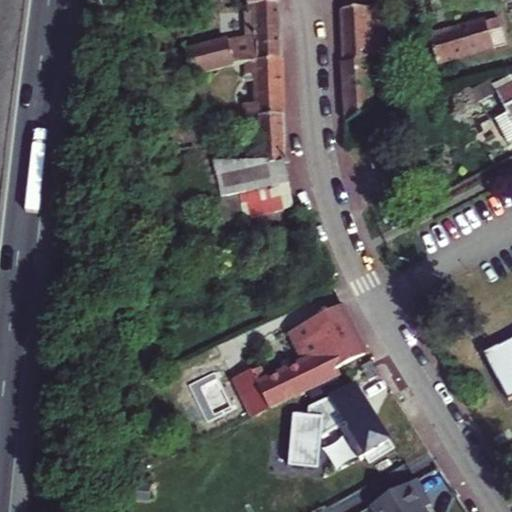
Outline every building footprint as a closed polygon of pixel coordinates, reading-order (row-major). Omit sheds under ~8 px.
[(254,70),(287,67),(284,0),(255,0),(257,17),(251,18),(254,42),(198,49),(202,75),(254,70)] [(345,14),(348,67),(365,65),(372,65),(372,60),(368,46),(367,12),(345,14)] [(431,53),(436,68),(492,53),(485,26),(427,41),(431,53)] [(271,171),(270,155),(238,157),(223,158),(223,151),(212,151),(208,120),(202,75),(198,49),(198,46),(161,49),(157,49),(159,77),(148,210),(203,202),(293,188),(291,170),(271,171)] [(340,67),(343,124),(370,115),(365,65),(348,67),(340,67)] [(252,122),(290,120),(287,67),(254,70),(255,82),(268,81),(269,114),(251,115),(252,122)] [(508,148),(511,145),(511,84),(494,94),(501,108),(490,115),(508,148)] [(291,170),(294,169),(291,164),(290,120),(252,122),(252,133),(269,132),(270,155),(271,171),(291,170)] [(296,204),(293,188),(203,202),(227,261),(306,231),(296,204)] [(234,382),(253,420),(342,378),(338,371),(368,357),(345,314),(341,309),(309,327),(327,359),(313,366),(261,390),(253,373),(234,382)] [(327,359),(309,327),(295,334),(313,366),(327,359)] [(371,364),(363,369),(370,382),(379,377),(371,364)] [(308,420),(293,419),(289,471),(319,473),(322,441),(339,430),(360,462),(364,459),(370,467),(395,451),(388,441),(384,444),(364,413),(369,409),(355,388),(308,411),(308,420)] [(418,480),(375,505),(378,511),(428,511),(426,508),(432,505),(418,480)]
